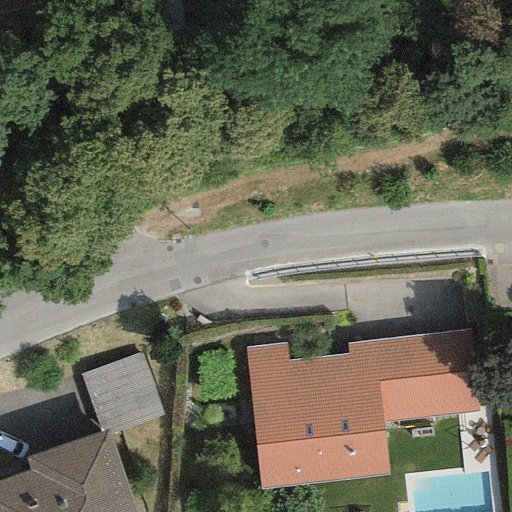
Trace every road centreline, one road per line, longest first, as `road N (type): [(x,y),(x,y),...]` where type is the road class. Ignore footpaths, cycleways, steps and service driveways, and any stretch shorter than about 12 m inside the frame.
road 1 (unclassified): [(511,119),(250,209),(205,258)]
road 2 (tertiary): [(205,258),(511,225)]
road 3 (tertiary): [(0,333),(205,258)]
